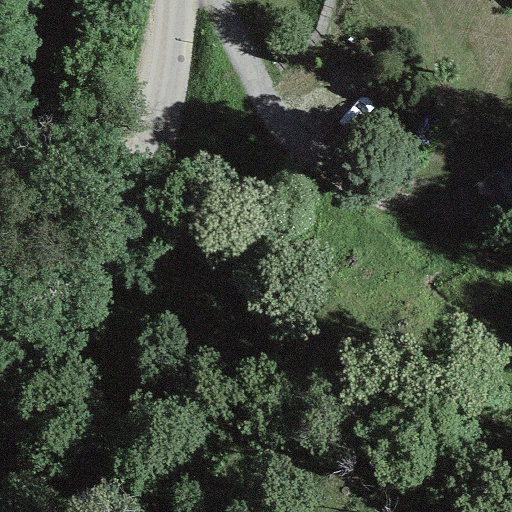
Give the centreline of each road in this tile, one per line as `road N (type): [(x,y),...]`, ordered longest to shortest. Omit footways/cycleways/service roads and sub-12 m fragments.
road 1 (unclassified): [(176,0),(161,101),(121,213),(67,312),(0,404)]
road 2 (unclassified): [(327,168),(283,127),(214,0)]
